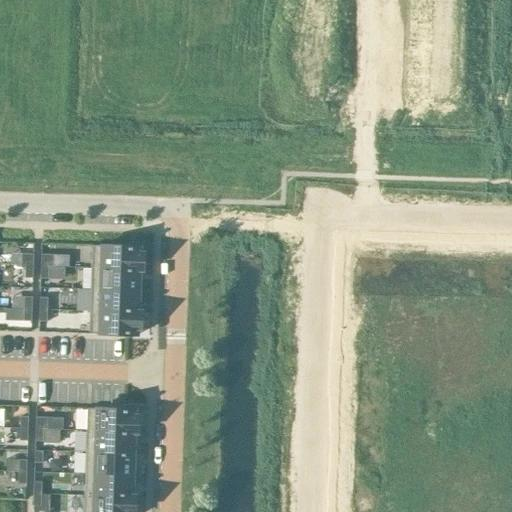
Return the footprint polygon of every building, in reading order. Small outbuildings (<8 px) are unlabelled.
[(141,0),(142,4),(141,9),(184,11),(183,0),(141,0)] [(141,13),(140,33),(179,34),(179,12),(183,12),(184,11),(141,9),(141,10),(141,13)] [(100,21),(100,31),(110,32),(110,22),(100,21)] [(140,33),(140,55),(178,57),(179,34),(140,33)] [(100,44),(99,54),(109,54),(110,44),(100,44)] [(99,54),(99,64),(109,64),(109,54),(99,54)] [(140,55),(139,78),(177,79),(178,57),(140,55)] [(0,62),(0,74),(8,75),(9,63),(0,62)] [(0,74),(0,86),(8,87),(8,75),(0,74)] [(139,78),(138,101),(177,102),(177,79),(139,78)] [(98,90),(98,100),(108,100),(108,90),(98,90)] [(98,100),(98,110),(108,110),(108,100),(98,100)] [(138,101),(138,124),(176,125),(177,102),(138,101)] [(138,124),(137,147),(175,148),(176,125),(138,124)] [(97,135),(96,145),(106,146),(107,136),(97,135)] [(96,145),(96,155),(106,156),(106,146),(96,145)] [(137,147),(136,170),(174,172),(175,148),(137,147)] [(142,269),(143,253),(139,253),(140,247),(130,246),(92,245),(91,268),(142,269)] [(346,280),(346,305),(360,305),(360,296),(382,297),(384,251),(371,251),(371,252),(360,252),(359,280),(346,280)] [(384,251),(382,297),(405,297),(405,307),(419,307),(420,282),(407,282),(408,253),(397,253),(397,252),(384,251)] [(33,266),(33,254),(21,254),(20,266),(24,266),(33,266)] [(53,255),(40,254),(40,266),(48,267),(52,267),(53,255)] [(420,282),(419,307),(433,308),(433,298),(456,299),(457,255),(433,254),(433,283),(420,282)] [(457,255),(456,299),(478,300),(478,309),(492,310),(493,285),(480,284),(481,256),(457,255)] [(493,285),(492,310),(506,310),(507,300),(511,300),(511,256),(507,257),(506,285),(493,285)] [(32,278),(33,266),(24,266),(24,278),(32,278)] [(48,279),(48,267),(40,266),(39,279),(48,279)] [(142,271),(142,269),(91,268),(90,289),(138,291),(139,270),(142,271)] [(137,312),(138,291),(90,289),(90,311),(141,313),(141,312),(137,312)] [(31,309),(32,297),(23,297),(23,309),(31,309)] [(47,298),(39,297),(38,309),(47,310),(47,298)] [(31,321),(31,309),(23,309),(23,321),(31,321)] [(46,322),(47,310),(38,309),(38,322),(46,322)] [(140,329),(141,313),(90,311),(89,334),(123,335),(127,335),(137,335),(137,329),(140,329)] [(442,348),(442,356),(454,357),(454,349),(442,348)] [(356,372),(356,385),(413,387),(414,355),(372,354),(371,367),(359,367),(359,372),(356,372)] [(460,375),(459,383),(472,383),(472,376),(460,375)] [(459,383),(459,391),(471,391),(472,383),(459,383)] [(356,385),(355,398),(358,398),(358,404),(370,405),(370,418),(412,419),(413,387),(356,385)] [(134,410),(123,409),(120,409),(86,408),(86,431),(137,432),(138,416),(134,416),(134,410)] [(27,429),(28,417),(20,416),(19,429),(27,429)] [(47,417),(35,417),(35,429),(43,429),(47,429),(47,417)] [(458,418),(458,426),(470,426),(470,419),(458,418)] [(439,420),(439,428),(451,428),(452,420),(439,420)] [(458,428),(458,434),(470,434),(470,426),(458,426),(458,428)] [(439,428),(439,435),(451,436),(451,428),(439,428)] [(27,441),(27,429),(19,429),(19,441),(27,441)] [(42,441),(43,429),(35,429),(34,441),(42,441)] [(137,433),(137,432),(86,431),(85,452),(133,454),(133,433),(137,433)] [(353,452),(353,464),(410,466),(411,434),(369,433),(369,446),(357,446),(357,452),(356,452),(353,452)] [(42,451),(34,451),(34,463),(42,463),(42,451)] [(132,475),(133,454),(85,452),(84,474),(132,475)] [(26,472),(26,460),(18,460),(18,472),(26,472)] [(353,464),(353,477),(356,477),(356,483),(368,484),(367,497),(409,498),(410,466),(353,464)] [(26,484),(26,472),(18,472),(17,484),(26,484)] [(131,496),(132,475),(84,474),(84,495),(135,497),(135,496),(131,496)] [(456,479),(456,487),(468,487),(468,479),(456,479)] [(41,482),(33,482),(33,494),(41,494),(41,482)] [(40,506),(41,494),(33,494),(32,506),(40,506)] [(134,511),(135,497),(84,495),(82,511),(134,511)] [(437,499),(437,507),(449,507),(449,499),(437,499)]
